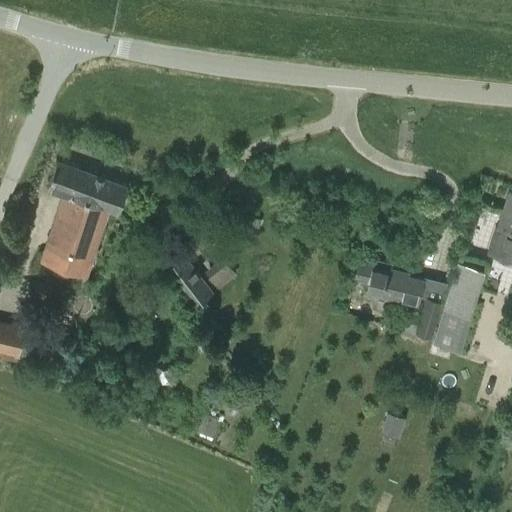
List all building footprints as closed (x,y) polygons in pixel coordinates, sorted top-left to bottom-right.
[(64,189),(43,256),(84,269),(106,205),(116,209),(126,184),(57,158),(47,183),(64,189)] [(511,193),(509,193),(491,253),(511,259),(511,193)] [(163,267),(177,256),(169,245),(154,256),(163,267)] [(183,251),(177,256),(163,267),(161,268),(192,306),(213,289),(183,251)] [(224,252),(206,266),(219,283),(237,269),(224,252)] [(416,303),(418,294),(422,279),(389,270),(390,264),(360,256),(355,276),(369,279),(366,290),(416,303)] [(458,261),(434,341),(460,349),(484,269),(458,261)] [(417,323),(415,332),(417,332),(431,335),(441,299),(424,295),(417,323)] [(23,326),(0,320),(0,347),(17,352),(23,326)] [(404,331),(417,334),(417,332),(415,332),(417,323),(407,320),(404,331)] [(387,410),(381,431),(399,437),(405,416),(387,410)]
